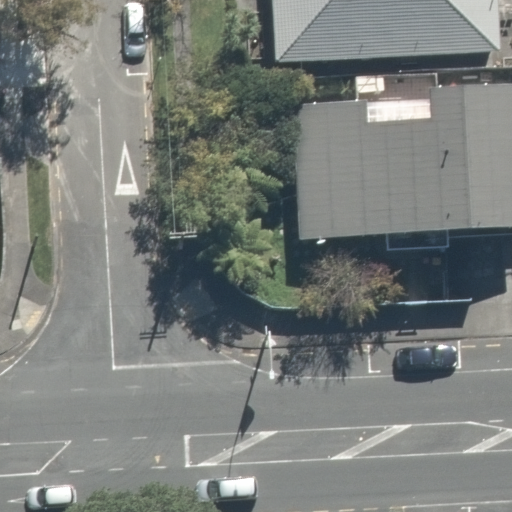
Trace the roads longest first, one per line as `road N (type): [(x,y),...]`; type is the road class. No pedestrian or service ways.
road 1 (residential): [(116,453),(95,0)]
road 2 (secondary): [(511,433),(116,453)]
